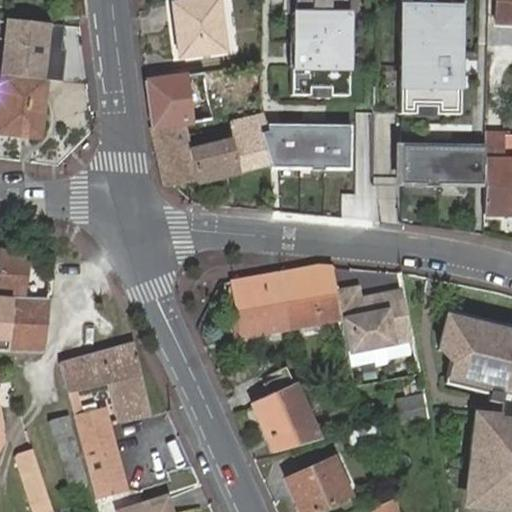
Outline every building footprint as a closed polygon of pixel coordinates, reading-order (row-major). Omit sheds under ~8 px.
[(84,0),(60,0),(63,19),(87,17),(84,0)] [(203,0),(175,4),(182,57),(228,50),(220,0),(203,0)] [(460,115),(462,4),(455,4),(454,0),(409,0),(408,31),(401,31),(399,113),(415,114),(416,106),(436,107),(436,114),(460,115)] [(408,31),(409,0),(401,0),(401,31),(408,31)] [(511,0),(498,0),(497,24),(511,24),(511,0)] [(348,12),(289,12),(288,97),(347,98),(348,12)] [(63,26),(8,20),(2,76),(44,80),(61,82),(65,50),(61,50),(63,26)] [(146,80),(153,128),(184,123),(212,120),(205,72),(146,80)] [(0,133),(37,138),(44,80),(2,76),(0,75),(0,133)] [(198,181),(270,166),(262,130),(270,129),(267,110),(231,117),(230,141),(189,148),(184,123),(153,128),(165,186),(176,184),(197,179),(198,181)] [(348,122),(278,121),(277,167),(347,168),(348,122)] [(502,136),(484,136),(484,141),(483,185),(483,215),(510,216),(511,161),(501,161),(502,136)] [(475,185),(476,140),(452,140),(452,147),(425,146),(425,139),(402,139),(401,183),(424,184),(424,186),(437,187),(437,184),(475,185)] [(483,185),(484,141),(476,140),(475,185),(483,185)] [(291,186),(288,218),(325,221),(328,188),(291,186)] [(26,256),(0,253),(0,299),(11,301),(6,351),(39,353),(45,301),(22,298),(26,256)] [(320,267),(281,273),(290,328),(340,319),(335,291),(332,268),(320,267)] [(281,273),(234,282),(239,309),(244,336),(290,328),(281,273)] [(413,344),(402,289),(361,296),(359,287),(335,291),(340,319),(348,357),(413,344)] [(0,350),(6,351),(11,301),(0,299),(0,350)] [(244,336),(239,309),(230,312),(235,339),(244,336)] [(511,328),(448,312),(438,352),(451,355),(445,379),(489,390),(488,396),(486,403),(498,405),(497,417),(473,414),(466,472),(472,473),(468,509),(492,511),(501,511),(502,511),(511,511),(511,328)] [(57,365),(67,395),(106,385),(116,422),(147,416),(132,345),(57,365)] [(253,404),(274,451),(317,439),(288,372),(263,383),(269,398),(253,404)] [(489,390),(445,379),(444,385),(488,396),(489,390)] [(404,426),(428,421),(423,395),(399,399),(404,426)] [(47,427),(63,483),(81,478),(64,422),(47,427)] [(353,448),(384,439),(380,423),(349,432),(353,448)] [(76,429),(84,463),(95,499),(123,491),(104,424),(76,429)] [(28,504),(44,500),(30,453),(14,458),(28,504)] [(334,459),(293,477),(302,498),(296,501),(300,511),(311,511),(350,495),(334,459)] [(302,498),(293,477),(286,479),(296,501),(302,498)] [(166,511),(162,499),(123,511),(166,511)] [(400,511),(397,499),(371,509),(372,511),(400,511)]
